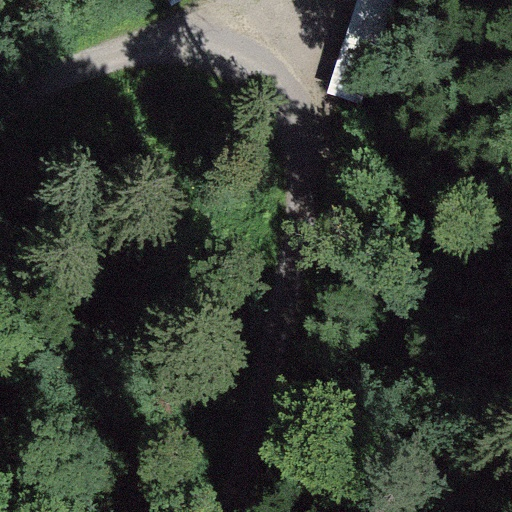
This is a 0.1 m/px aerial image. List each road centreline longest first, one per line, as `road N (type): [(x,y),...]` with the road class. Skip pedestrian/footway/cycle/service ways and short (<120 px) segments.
road 1 (track): [(297,0),(316,91),(306,177),(221,511)]
road 2 (track): [(0,111),(209,0)]
